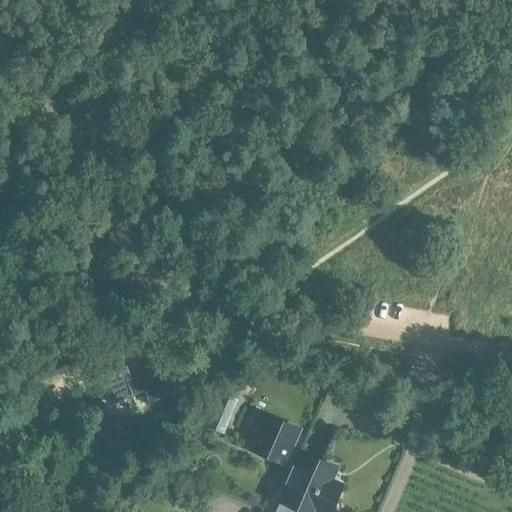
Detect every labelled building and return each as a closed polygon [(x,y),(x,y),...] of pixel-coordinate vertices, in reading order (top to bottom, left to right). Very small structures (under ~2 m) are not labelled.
[(57,364),(33,372),(36,382),(82,368),(79,357),(77,358),(57,364)] [(150,401),(176,391),(172,381),(168,373),(165,364),(131,378),(127,366),(100,377),(111,404),(146,390),(150,401)] [(281,425),(250,412),(237,443),(268,457),(268,456),(274,459),(279,447),(273,444),(281,425)] [(229,422),(214,415),(208,428),(223,434),(229,422)] [(284,449),(279,447),(274,459),(279,461),(265,495),(299,510),(300,508),(308,511),(309,511),(323,481),(300,471),(305,458),(285,449),(284,449)]
